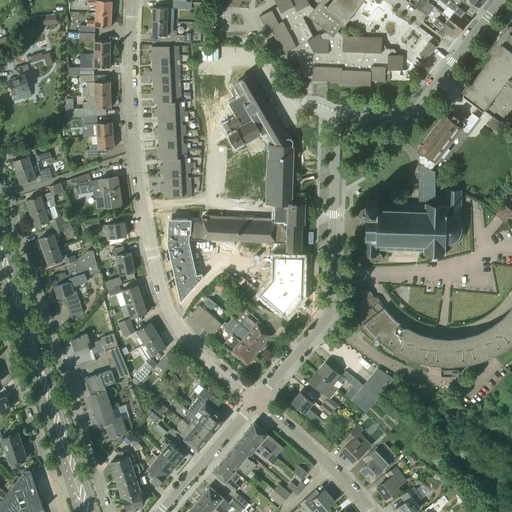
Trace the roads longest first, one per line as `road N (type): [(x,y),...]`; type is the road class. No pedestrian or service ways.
road 1 (residential): [(500,0),(420,107),(399,118),(339,122),(330,310),(256,401)]
road 2 (residential): [(256,401),(184,337),(158,286),(135,154),(132,0)]
road 3 (residential): [(0,180),(109,511)]
road 4 (tertiary): [(78,483),(0,247)]
road 5 (residential): [(0,312),(58,490)]
road 6 (residential): [(371,511),(256,401)]
road 7 (residential): [(160,511),(256,401)]
